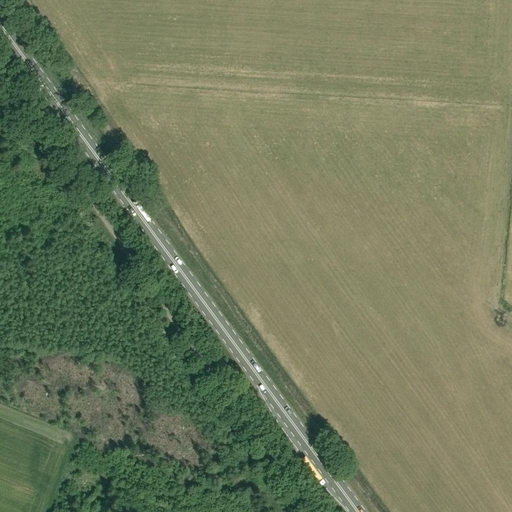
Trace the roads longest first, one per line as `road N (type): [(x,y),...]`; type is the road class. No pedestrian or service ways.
road 1 (primary): [(358,511),(0,23)]
road 2 (unclassified): [(317,511),(0,82)]
